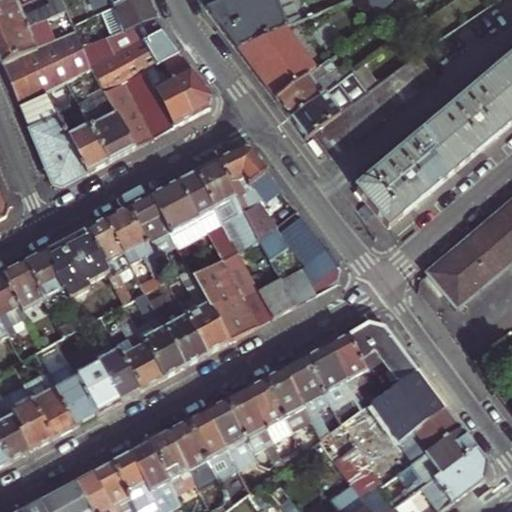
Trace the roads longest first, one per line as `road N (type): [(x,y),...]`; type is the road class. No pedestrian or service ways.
road 1 (residential): [(0,497),(381,285)]
road 2 (residential): [(253,116),(43,226)]
road 3 (residential): [(511,460),(381,285)]
road 4 (residential): [(381,285),(253,116)]
road 5 (residential): [(381,285),(511,172)]
road 6 (residential): [(253,116),(174,0)]
